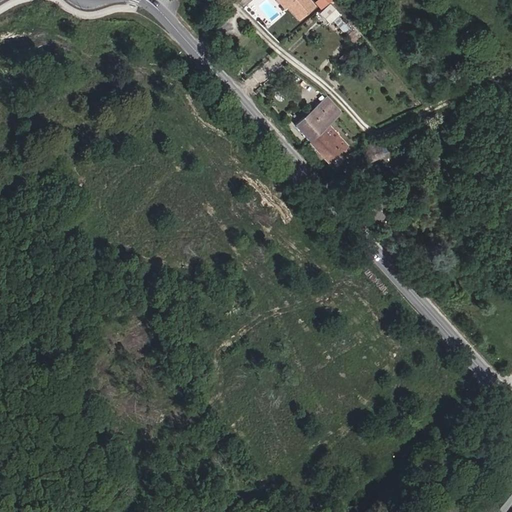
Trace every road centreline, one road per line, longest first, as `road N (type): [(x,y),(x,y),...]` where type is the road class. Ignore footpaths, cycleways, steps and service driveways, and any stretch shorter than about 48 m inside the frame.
road 1 (tertiary): [(511,391),(146,1)]
road 2 (residential): [(224,0),(372,131),(511,69)]
